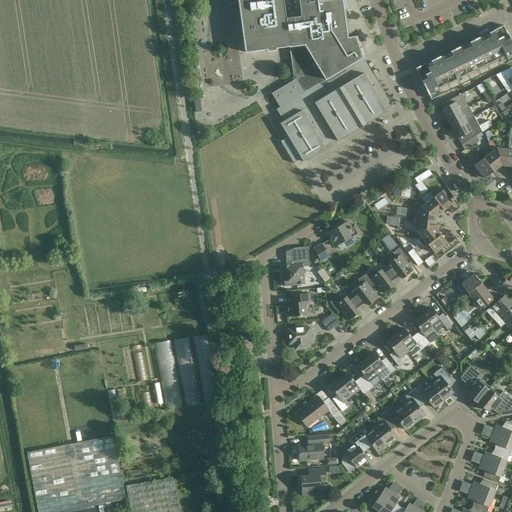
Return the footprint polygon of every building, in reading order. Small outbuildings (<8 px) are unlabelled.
[(302,74),(315,67),(319,64),(317,60),(314,43),(358,37),(358,35),(349,37),(345,10),(349,9),(346,0),(237,0),(245,52),(266,49),(267,51),(276,50),(275,48),(288,46),(288,47),(294,46),(298,68),(302,74)] [(511,43),(503,25),(415,68),(431,99),(511,59),(511,43)] [(315,67),(323,81),(365,55),(358,37),(314,43),(317,60),(319,64),(315,67)] [(292,144),(303,161),(325,148),(323,147),(336,139),(337,141),(386,111),(385,109),(392,105),(362,57),(323,81),(315,67),(302,74),(271,93),(279,107),(276,109),(283,121),(280,123),(286,134),(281,137),(287,147),(292,144)] [(508,80),(511,86),(511,67),(496,74),(502,84),(508,80)] [(482,83),(476,86),(480,92),(486,89),(482,83)] [(441,109),(447,119),(468,107),(461,94),(439,105),(441,109)] [(452,128),(473,116),(468,107),(447,119),(452,128)] [(489,121),(479,126),(473,116),(452,128),(457,138),(458,138),(461,144),(472,138),(475,136),(478,134),(482,132),(492,126),(489,121)] [(476,143),(472,138),(461,144),(465,150),(476,143)] [(501,165),(506,165),(508,149),(496,148),(492,141),(488,142),(491,152),(501,165)] [(491,152),(483,158),(493,171),(501,165),(491,152)] [(474,165),(484,178),(493,171),(483,158),(474,165)] [(421,181),(432,175),(429,170),(418,176),(421,181)] [(433,197),(443,210),(452,203),(442,190),(433,197)] [(422,199),(425,203),(436,216),(443,210),(433,197),(430,192),(422,199)] [(375,209),(386,203),(383,197),(372,204),(375,209)] [(418,219),(435,221),(435,216),(436,216),(425,203),(420,207),(418,219)] [(417,231),(421,236),(434,226),(435,221),(418,219),(417,231)] [(335,228),(327,233),(334,246),(343,241),(346,246),(353,242),(351,238),(359,234),(354,224),(350,226),(347,221),(342,224),(341,221),(334,226),(335,228)] [(440,234),(434,226),(421,236),(417,239),(423,247),(427,244),(428,244),(440,234)] [(427,244),(434,253),(447,243),(440,234),(427,244)] [(322,243),(313,248),(321,262),(329,257),(322,243)] [(282,275),(283,286),(292,285),(292,284),(304,283),(302,266),(309,265),(307,246),(294,248),(296,264),(282,265),(283,275),(282,275)] [(408,253),(410,255),(415,252),(416,253),(420,250),(417,246),(408,253)] [(386,266),(395,278),(400,274),(402,278),(413,270),(405,260),(408,258),(399,247),(392,252),(396,257),(390,262),(386,266)] [(410,255),(418,266),(423,262),(415,253),(416,253),(415,252),(410,255)] [(375,283),(383,293),(393,285),(390,282),(395,278),(386,266),(381,270),(380,269),(375,274),(371,269),(364,274),(373,285),(375,283)] [(351,293),(361,305),(365,302),(368,305),(378,297),(370,287),(373,285),(364,274),(357,279),(361,284),(355,289),(356,289),(351,293)] [(467,292),(480,282),(474,274),(461,284),(457,287),(463,295),(467,292)] [(467,292),(474,301),(487,291),(480,282),(467,292)] [(474,301),(480,309),(493,299),(487,291),(474,301)] [(286,303),(287,316),(308,314),(306,302),(309,302),(309,293),(290,295),(290,303),(286,303)] [(341,310),(348,320),(358,312),(356,309),(361,305),(351,293),(346,297),(346,296),(340,301),(336,296),(329,302),(338,313),(341,310)] [(486,311),(493,319),(511,301),(511,300),(510,298),(508,300),(504,295),(490,307),(491,307),(486,311)] [(440,300),(448,310),(452,306),(457,301),(454,297),(449,302),(445,296),(440,300)] [(511,301),(493,319),(500,327),(505,323),(511,316),(511,301)] [(422,314),(435,330),(443,324),(447,329),(452,325),(444,315),(440,319),(431,307),(422,314)] [(461,327),(468,322),(460,312),(453,317),(461,327)] [(321,321),(329,331),(340,323),(332,313),(321,321)] [(426,346),(430,342),(439,335),(435,330),(422,314),(413,321),(422,332),(418,336),(426,346)] [(482,329),(477,324),(474,327),(472,329),(470,326),(467,329),(464,332),(471,339),(473,336),(475,335),(479,332),(482,329)] [(295,345),(295,348),(306,347),(305,344),(308,341),(311,341),(310,327),(303,328),(303,327),(295,327),(296,332),(288,333),(289,343),(292,343),(295,345)] [(404,328),(395,334),(408,351),(412,356),(426,346),(418,336),(413,339),(404,328)] [(482,336),(485,333),(482,329),(479,332),(475,335),(479,339),(482,336)] [(203,334),(191,336),(201,383),(210,381),(206,360),(208,359),(203,334)] [(391,356),(399,367),(408,360),(403,355),(408,351),(395,334),(387,341),(395,353),(391,356)] [(189,336),(173,339),(185,406),(201,403),(189,336)] [(170,340),(155,342),(166,409),(182,407),(179,387),(178,387),(170,340)] [(378,375),(382,380),(390,373),(395,370),(387,359),(383,363),(374,351),(365,358),(378,375)] [(361,380),(369,390),(373,386),(369,381),(378,375),(365,358),(356,365),(365,376),(361,380)] [(467,395),(477,403),(490,387),(480,379),(483,376),(470,365),(461,377),(462,377),(468,382),(467,383),(473,388),(467,395)] [(431,383),(444,400),(453,392),(445,383),(450,379),(441,367),(433,374),(437,378),(431,383)] [(338,379),(351,395),(359,389),(364,394),(369,390),(361,380),(356,383),(347,372),(338,379)] [(334,401),(342,411),(347,407),(343,402),(351,395),(338,379),(330,386),(338,397),(334,401)] [(426,398),(434,407),(444,400),(431,383),(424,388),(421,383),(413,389),(422,401),(426,398)] [(490,387),(477,403),(488,411),(490,407),(501,416),(511,413),(511,399),(508,396),(502,391),(499,395),(490,387)] [(402,405),(415,422),(425,414),(417,405),(422,401),(413,389),(405,396),(408,401),(402,405)] [(328,397),(322,402),(318,396),(296,413),(307,426),(328,410),(339,424),(337,424),(339,426),(341,425),(347,421),(328,397)] [(398,420),(405,430),(415,422),(402,405),(396,410),(392,406),(384,412),(393,423),(398,420)] [(374,427),(387,444),(396,437),(389,427),(393,423),(384,412),(376,418),(380,423),(374,427)] [(492,432),(511,440),(511,424),(505,422),(503,427),(495,424),(492,432)] [(369,442),(377,452),(387,444),(374,427),(368,432),(364,428),(356,434),(365,445),(369,442)] [(494,449),(509,454),(511,446),(511,440),(492,432),(489,441),(496,444),(494,449)] [(298,444),(299,460),(323,458),(322,443),(329,442),(328,434),(314,436),(314,443),(298,444)] [(348,472),(356,466),(357,468),(368,459),(360,449),(365,445),(356,434),(348,440),(352,445),(344,451),(346,454),(341,457),(342,463),(348,472)] [(95,511),(95,507),(95,505),(126,499),(114,436),(27,452),(38,511),(55,511),(62,511),(95,511)] [(482,459),(504,468),(509,454),(494,449),(492,454),(485,451),(482,459)] [(484,476),(498,482),(504,468),(482,459),(478,468),(486,471),(484,476)] [(300,476),(302,494),(312,494),(312,488),(320,487),(320,481),(325,480),(325,468),(313,469),(313,475),(300,476)] [(126,486),(130,511),(179,511),(173,477),(126,486)] [(470,489),(492,498),(497,484),(483,478),(481,484),(473,481),(470,489)] [(367,503),(379,511),(392,492),(385,487),(380,493),(376,490),(367,503)] [(472,505),(487,511),(492,498),(470,489),(467,498),(474,501),(472,505)] [(379,511),(380,511),(396,511),(400,507),(395,504),(400,497),(392,492),(379,511)] [(0,509),(11,507),(10,501),(0,502),(0,509)] [(413,511),(416,508),(409,503),(404,510),(400,507),(396,511),(413,511)]
